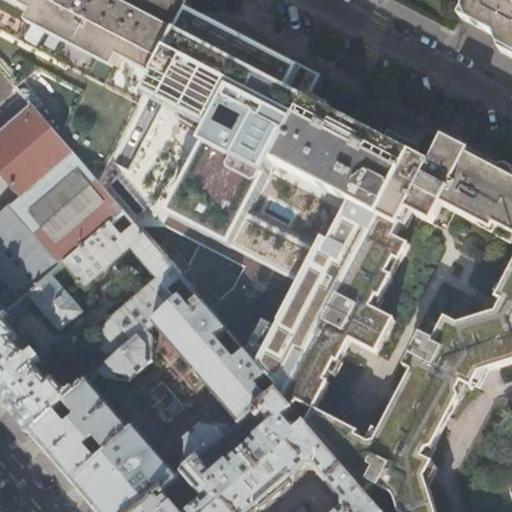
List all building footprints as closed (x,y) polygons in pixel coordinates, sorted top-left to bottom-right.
[(0,0),(0,69),(0,70),(16,89),(18,91),(30,68),(83,97),(61,140),(100,186),(146,98),(178,37),(193,9),(176,0),(0,0)] [(511,0),(471,0),(461,21),(463,22),(464,20),(497,37),(502,53),(511,57),(511,0)] [(178,37),(146,98),(162,106),(154,123),(204,148),(167,218),(233,252),(276,166),(352,204),(331,245),(325,242),(259,370),(281,394),(286,401),(382,218),(414,157),(392,146),(307,104),(324,70),(293,57),(210,18),(194,46),(178,37)] [(0,102),(16,89),(0,70),(0,102)] [(125,215),(100,186),(61,140),(23,97),(0,116),(0,170),(24,198),(0,218),(0,274),(6,281),(13,289),(24,302),(52,278),(66,266),(113,225),(125,215)] [(511,182),(447,151),(422,140),(414,157),(382,218),(398,226),(404,214),(416,220),(424,206),(495,239),(500,229),(511,234),(511,182)] [(395,233),(398,226),(382,218),(286,401),(314,413),(357,331),(374,339),(392,304),(375,296),(406,238),(395,233)] [(113,225),(66,266),(87,290),(133,251),(160,281),(97,336),(96,335),(92,338),(94,341),(95,340),(105,353),(78,378),(78,383),(71,388),(62,388),(57,383),(53,382),(50,384),(17,345),(19,343),(19,339),(14,333),(15,324),(29,312),(29,307),(35,303),(61,333),(83,313),(52,278),(24,302),(0,322),(0,398),(32,435),(59,411),(69,403),(91,383),(102,374),(149,333),(156,327),(182,305),(171,292),(183,282),(136,228),(124,238),(113,225)] [(314,413),(314,432),(348,472),(382,511),(393,511),(393,502),(406,511),(438,511),(436,489),(434,471),(489,360),(511,354),(511,287),(494,325),(440,335),(420,325),(405,353),(426,362),(385,446),(314,413)] [(0,322),(24,302),(13,289),(0,299),(0,322)] [(182,305),(156,327),(243,427),(281,394),(259,370),(194,294),(182,305)] [(149,333),(102,374),(108,381),(110,380),(130,382),(131,384),(154,364),(152,361),(154,341),(155,340),(149,333)] [(91,383),(69,403),(78,415),(69,423),(59,411),(32,435),(47,452),(98,511),(144,511),(146,511),(136,499),(145,491),(155,503),(176,485),(182,480),(138,429),(134,433),(91,383)] [(314,432),(286,401),(281,394),(243,427),(237,432),(231,437),(243,451),(262,473),(260,475),(277,497),(292,485),(291,484),(311,469),(317,470),(332,485),(348,472),(314,432)] [(203,462),(231,437),(237,432),(231,425),(227,428),(208,426),(207,424),(183,444),(185,446),(184,465),(183,466),(189,473),(203,462)] [(203,462),(189,473),(182,480),(176,485),(179,489),(196,509),(198,511),(258,511),(262,509),(263,510),(277,497),(260,475),(262,473),(243,451),(233,460),(232,460),(232,461),(231,461),(231,463),(231,464),(232,465),(217,479),(205,465),(206,464),(203,462)] [(382,511),(348,472),(332,485),(345,502),(344,511),(343,511),(382,511)] [(178,511),(167,499),(179,489),(176,485),(155,503),(146,511),(144,511),(198,511),(196,509),(193,511),(178,511)]
